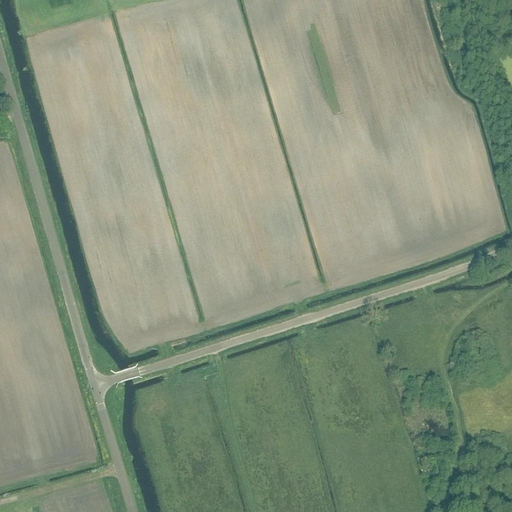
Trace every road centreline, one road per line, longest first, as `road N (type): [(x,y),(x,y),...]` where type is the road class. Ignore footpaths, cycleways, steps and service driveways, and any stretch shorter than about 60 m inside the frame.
road 1 (unclassified): [(93,386),(511,248)]
road 2 (tertiary): [(93,386),(0,57)]
road 3 (tertiary): [(131,511),(93,386)]
road 4 (track): [(0,502),(119,469)]
